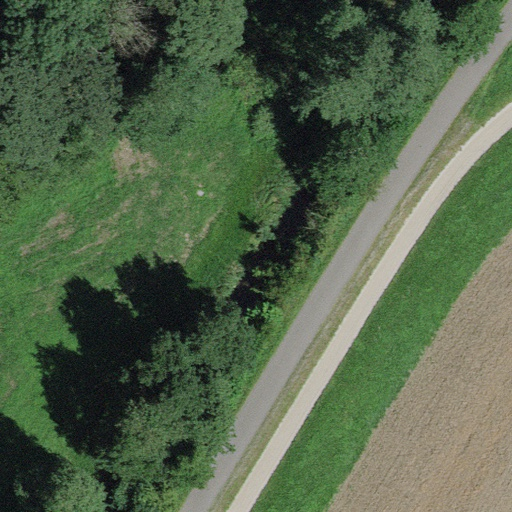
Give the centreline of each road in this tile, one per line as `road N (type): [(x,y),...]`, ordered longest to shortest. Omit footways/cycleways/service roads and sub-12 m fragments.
road 1 (track): [(511,3),(193,511)]
road 2 (track): [(238,511),(422,212),(511,115)]
